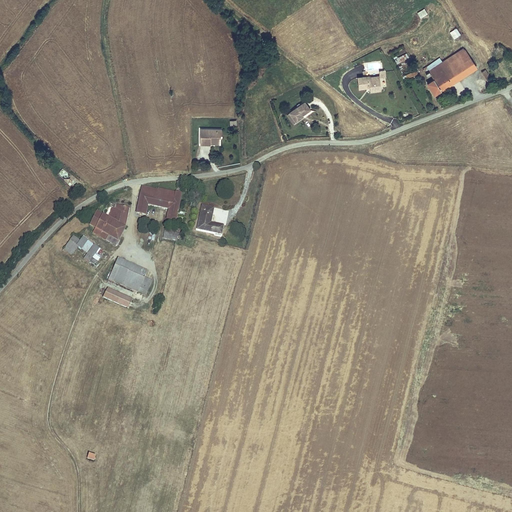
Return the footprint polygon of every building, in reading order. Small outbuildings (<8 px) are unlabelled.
[(420,18),(427,14),(424,8),(417,13),(420,18)] [(459,32),(453,23),(452,21),(446,25),(447,27),(453,36),(459,32)] [(469,71),(475,68),(463,48),(457,52),(469,71)] [(408,56),(406,51),(393,58),(395,62),(408,56)] [(469,71),(457,52),(448,58),(460,77),(469,71)] [(429,69),(442,61),(440,57),(427,66),(429,69)] [(460,77),(448,58),(442,61),(429,69),(427,66),(422,68),(428,77),(431,75),(434,79),(427,83),(434,94),(460,77)] [(491,79),(485,69),(480,72),(486,82),(491,79)] [(407,79),(418,74),(416,70),(405,75),(407,79)] [(381,88),(381,78),(371,78),(371,77),(360,78),(361,89),(371,89),(381,88)] [(310,110),(304,102),(288,115),(295,123),(304,116),(303,115),(303,114),(304,114),(304,115),(310,110)] [(215,126),(198,126),(198,142),(209,142),(209,139),(218,139),(218,133),(215,133),(215,126)] [(144,188),(137,214),(145,216),(148,205),(169,210),(166,220),(175,222),(182,195),(158,189),(158,191),(144,188)] [(113,208),(108,218),(125,227),(130,209),(118,205),(116,209),(113,208)] [(202,207),(196,230),(220,236),(222,228),(208,225),(211,216),(212,209),(202,207)] [(108,218),(97,212),(90,224),(96,227),(118,240),(125,227),(108,218)] [(208,225),(222,228),(223,226),(213,223),(214,217),(211,216),(208,225)] [(118,240),(96,227),(92,233),(115,246),(118,240)] [(175,235),(164,232),(162,239),(173,242),(175,235)] [(76,261),(82,254),(79,252),(74,248),(79,241),(72,237),(62,252),(76,261)] [(79,241),(74,248),(79,252),(86,242),(81,238),(79,241)] [(86,242),(79,252),(82,254),(85,256),(92,246),(86,242)] [(92,246),(85,256),(90,260),(94,255),(97,250),(92,246)] [(97,250),(94,255),(99,259),(101,261),(105,256),(97,250)] [(94,255),(90,260),(94,263),(95,264),(99,259),(94,255)] [(90,260),(85,256),(82,260),(87,264),(89,262),(90,260)] [(118,259),(108,281),(136,293),(138,289),(143,279),(145,273),(118,259)] [(151,282),(143,279),(138,289),(146,293),(151,282)] [(131,301),(107,290),(103,299),(127,310),(131,301)]
